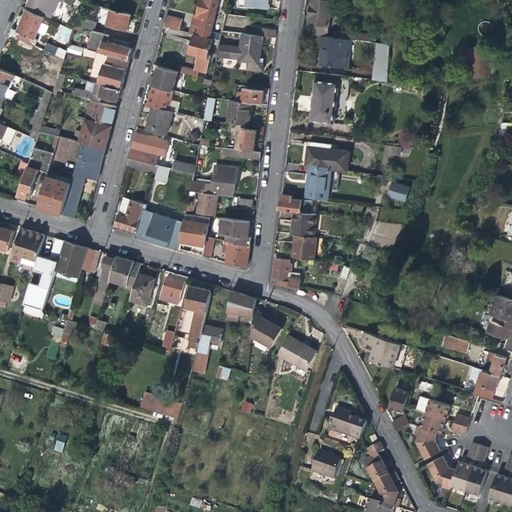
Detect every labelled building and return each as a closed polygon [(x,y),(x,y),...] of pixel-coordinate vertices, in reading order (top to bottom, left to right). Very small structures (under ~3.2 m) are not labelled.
[(29,0),(27,7),(51,17),(58,0),(63,2),(63,0),(66,0),(67,0),(66,0),(29,0)] [(240,0),(239,8),(247,9),(248,7),(269,9),(270,0),(240,0)] [(308,34),(317,36),(328,37),(331,0),(311,0),(311,7),(308,34)] [(197,35),(210,38),(212,34),(218,9),(200,4),(195,20),(194,20),(193,20),(192,20),(192,21),(189,32),(194,34),(197,35)] [(106,21),(110,8),(100,5),(99,10),(100,16),(99,20),(103,21),(102,23),(105,23),(105,21),(106,21)] [(132,14),(110,8),(106,21),(106,24),(128,31),(130,23),(132,14)] [(23,18),(17,31),(34,39),(44,17),(27,9),(23,18)] [(224,22),(230,22),(235,23),(234,33),(240,33),(244,34),(245,27),(248,27),(248,25),(248,24),(246,22),(246,16),(226,13),(224,22)] [(182,19),(167,15),(164,26),(180,30),(182,21),(182,19)] [(76,24),(93,29),(95,30),(98,22),(78,16),(76,24)] [(56,27),(60,28),(56,39),(67,43),(72,29),(57,23),(56,27)] [(254,27),(253,35),(263,36),(275,37),(276,31),(254,27)] [(17,31),(12,28),(10,35),(36,47),(39,41),(34,39),(17,31)] [(87,48),(108,54),(112,55),(129,60),(131,52),(132,48),(107,41),(109,34),(95,30),(93,29),(87,48)] [(335,30),(334,38),(352,40),(356,41),(356,35),(353,34),(353,32),(335,30)] [(261,51),(263,36),(253,35),(244,34),(240,33),(238,47),(232,46),(223,45),(221,57),(224,57),(231,58),(240,59),(240,61),(248,62),(247,70),(262,72),(264,63),(260,62),(261,51)] [(357,33),(356,35),(356,41),(370,43),(372,35),(357,33)] [(209,54),(213,39),(210,38),(197,35),(194,34),(190,49),(189,54),(198,57),(195,69),(180,65),(179,71),(180,71),(198,76),(199,71),(207,73),(212,55),(209,54)] [(349,69),(352,40),(334,38),(328,37),(317,36),(316,47),(320,47),(326,48),(324,66),(349,69)] [(46,42),(43,51),(64,58),(67,50),(46,42)] [(372,80),(387,81),(389,45),(376,44),(372,80)] [(67,52),(81,55),(83,48),(69,45),(67,52)] [(97,79),(104,54),(85,48),(83,54),(94,58),(88,76),(97,79)] [(469,48),(469,78),(488,78),(488,48),(469,48)] [(126,67),(104,62),(99,80),(121,86),(123,77),(126,67)] [(175,91),(180,71),(179,71),(158,65),(156,75),(155,77),(151,77),(149,84),(154,85),(175,91)] [(11,87),(16,75),(0,66),(0,95),(4,97),(9,86),(11,87)] [(29,81),(45,89),(54,92),(57,79),(46,74),(44,79),(30,78),(29,81)] [(21,77),(16,75),(11,87),(9,86),(4,97),(10,100),(21,77)] [(349,77),(340,76),(339,83),(315,80),(313,98),(311,121),(344,124),(349,77)] [(95,82),(93,92),(102,94),(102,96),(118,100),(120,96),(121,90),(95,82)] [(149,104),(153,105),(174,111),(177,112),(177,110),(178,106),(179,101),(174,99),(176,91),(175,91),(154,85),(151,96),(149,104)] [(100,102),(102,96),(102,94),(93,92),(80,88),(78,96),(92,100),(100,102)] [(242,100),(242,101),(253,103),(262,104),(263,97),(264,91),(244,88),(243,92),(237,92),(236,99),(242,100)] [(35,108),(33,111),(45,115),(54,92),(45,89),(38,109),(35,108)] [(216,98),(210,97),(209,100),(205,119),(212,120),(216,98)] [(87,119),(112,126),(116,112),(117,106),(100,102),(92,100),(87,119)] [(251,116),(253,103),(242,101),(236,100),(229,100),(227,121),(248,124),(249,118),(249,116),(251,116)] [(167,136),(174,111),(153,105),(150,116),(146,130),(167,136)] [(25,135),(30,136),(37,139),(40,131),(45,115),(33,111),(25,135)] [(83,142),(106,148),(107,142),(112,126),(87,119),(83,132),(80,141),(83,142)] [(198,143),(203,124),(187,120),(182,138),(198,143)] [(509,123),(502,123),(497,140),(505,142),(509,123)] [(239,127),(236,149),(255,151),(256,143),(258,130),(239,127)] [(37,139),(35,146),(54,153),(59,137),(40,131),(37,139)] [(159,155),(166,157),(169,143),(162,141),(163,139),(136,132),(134,141),(131,151),(129,157),(157,165),(159,155)] [(26,147),(34,150),(35,146),(37,139),(30,136),(26,147)] [(75,174),(85,177),(97,180),(100,169),(99,169),(100,163),(101,163),(106,148),(83,142),(75,174)] [(301,165),(309,166),(331,169),(347,171),(349,152),(330,150),(331,145),(304,142),(302,153),(301,165)] [(48,171),(54,153),(35,146),(34,150),(30,163),(28,166),(39,170),(48,173),(48,171)] [(400,155),(401,146),(385,146),(385,155),(400,155)] [(223,154),(260,160),(261,152),(255,151),(236,149),(224,147),(223,154)] [(127,165),(156,173),(158,165),(157,165),(129,157),(127,165)] [(173,169),(194,174),(196,165),(176,159),(173,169)] [(16,178),(24,180),(28,166),(30,163),(22,160),(16,178)] [(167,167),(158,165),(156,173),(155,179),(164,181),(167,167)] [(193,183),(191,191),(196,192),(200,192),(219,195),(233,196),(233,192),(235,192),(237,178),(238,168),(215,165),(213,183),(204,184),(193,183)] [(30,199),(39,170),(28,166),(24,180),(19,195),(25,198),(30,199)] [(328,200),(331,169),(309,166),(307,182),(305,197),(328,200)] [(73,178),(48,171),(48,173),(47,176),(72,183),(73,178)] [(85,177),(75,174),(73,178),(72,183),(63,214),(74,217),(82,190),(85,177)] [(51,211),(63,214),(72,183),(47,176),(38,207),(51,211)] [(393,182),(389,196),(406,201),(410,186),(393,182)] [(218,207),(219,195),(200,192),(199,198),(196,198),(195,202),(189,201),(187,211),(195,212),(196,205),(198,205),(197,212),(217,215),(218,207)] [(291,195),(282,194),(281,200),(280,210),(294,212),(311,214),(312,202),(291,199),(291,195)] [(137,232),(143,209),(144,208),(147,208),(148,205),(131,200),(129,207),(127,216),(119,214),(115,226),(137,232)] [(185,223),(143,209),(137,232),(136,235),(159,242),(180,248),(181,240),(185,223)] [(317,215),(311,214),(294,212),(293,220),(291,233),(295,234),(314,236),(317,215)] [(210,219),(187,214),(185,223),(181,240),(194,243),(205,245),(207,237),(208,230),(210,219)] [(211,216),(210,219),(208,230),(216,231),(218,217),(211,216)] [(230,235),(229,243),(247,246),(249,233),(251,222),(222,218),(220,233),(230,235)] [(398,246),(398,223),(376,222),(375,246),(398,246)] [(16,231),(0,226),(0,247),(10,251),(16,231)] [(24,255),(39,260),(46,235),(37,232),(22,228),(13,260),(22,262),(24,255)] [(317,237),(314,236),(295,234),(294,245),(292,257),(315,259),(317,237)] [(54,267),(62,240),(55,238),(46,235),(39,260),(38,262),(54,267)] [(203,255),(210,258),(215,239),(207,237),(205,245),(203,255)] [(80,278),(82,271),(89,248),(78,244),(65,241),(56,271),(80,278)] [(229,243),(226,263),(235,265),(247,267),(250,246),(247,246),(229,243)] [(89,274),(91,269),(97,250),(89,248),(82,271),(89,274)] [(96,270),(101,251),(97,250),(91,269),(96,270)] [(101,278),(111,281),(117,259),(112,257),(106,256),(103,267),(104,267),(101,278)] [(127,288),(134,290),(139,272),(141,263),(130,260),(118,257),(117,259),(111,281),(128,286),(127,288)] [(293,277),(294,271),(294,268),(295,263),(292,263),(289,263),(290,260),(276,258),(275,267),(273,279),(274,280),(273,285),(300,288),(304,288),(305,278),(303,278),(293,277)] [(340,262),(339,262),(331,261),(329,269),(338,271),(340,262)] [(148,275),(139,272),(134,290),(131,300),(148,305),(156,277),(148,275)] [(47,303),(54,279),(44,276),(38,300),(47,303)] [(179,304),(185,282),(177,280),(167,277),(161,298),(179,304)] [(111,281),(101,278),(94,302),(104,305),(111,281)] [(12,288),(5,286),(1,299),(7,301),(12,288)] [(186,307),(195,309),(207,312),(212,291),(202,288),(192,286),(186,307)] [(255,308),(257,298),(249,296),(233,291),(227,319),(238,321),(239,314),(245,316),(244,317),(254,319),(255,308)] [(29,292),(25,304),(32,306),(36,294),(29,292)] [(508,339),(504,349),(511,352),(511,299),(497,295),(491,314),(502,317),(500,323),(491,321),(488,332),(508,339)] [(272,317),(255,308),(254,319),(251,336),(271,347),(283,327),(277,323),(271,320),(272,317)] [(71,309),(68,319),(73,321),(76,311),(71,309)] [(207,312),(195,309),(188,340),(190,340),(189,347),(198,349),(204,325),(207,312)] [(90,326),(97,328),(100,320),(100,319),(90,316),(88,323),(91,324),(90,326)] [(72,334),(75,321),(73,321),(68,319),(64,331),(70,333),(72,334)] [(107,322),(100,320),(97,328),(105,330),(107,322)] [(80,323),(75,321),(72,334),(76,335),(80,323)] [(213,327),(204,325),(198,349),(197,351),(209,354),(211,344),(219,346),(223,329),(213,327)] [(53,326),(51,335),(62,337),(63,328),(53,326)] [(66,347),(70,333),(64,331),(60,345),(66,347)] [(396,362),(404,344),(366,332),(363,341),(378,346),(374,361),(384,364),(388,366),(396,362)] [(103,340),(110,342),(113,335),(106,333),(103,340)] [(164,348),(170,349),(173,335),(167,334),(164,348)] [(448,334),(444,346),(466,354),(470,341),(448,334)] [(289,335),(278,354),(306,370),(316,353),(303,345),(304,343),(299,340),(289,335)] [(207,360),(209,354),(197,351),(196,358),(207,360)] [(9,363),(16,366),(20,354),(13,352),(9,363)] [(494,363),(491,372),(501,376),(502,376),(505,366),(507,358),(489,352),(487,360),(494,363)] [(202,383),(207,360),(196,358),(190,380),(202,383)] [(230,381),(234,370),(220,366),(216,377),(230,381)] [(497,388),(501,376),(491,372),(474,367),(469,381),(477,384),(474,394),(478,395),(491,399),(494,389),(496,390),(497,388)] [(421,381),(419,388),(430,391),(432,384),(421,381)] [(404,411),(411,392),(397,387),(394,397),(390,407),(404,411)] [(451,405),(431,399),(422,396),(418,410),(427,413),(447,419),(449,411),(451,405)] [(178,418),(183,403),(169,399),(165,414),(178,418)] [(244,401),(240,410),(249,414),(253,405),(244,401)] [(346,415),(347,412),(334,408),(328,429),(352,437),(352,436),(357,420),(357,419),(350,417),(346,415)] [(427,413),(422,427),(438,432),(442,433),(444,426),(447,419),(427,413)] [(457,414),(455,422),(469,427),(471,418),(457,414)] [(406,415),(393,422),(397,429),(410,423),(406,415)] [(368,423),(357,420),(352,436),(361,439),(368,423)] [(466,434),(469,427),(455,422),(452,430),(456,431),(466,434)] [(435,440),(438,432),(422,427),(418,425),(416,434),(419,435),(417,441),(426,459),(441,451),(436,441),(435,440)] [(55,449),(63,452),(69,437),(61,434),(55,449)] [(371,438),(373,443),(379,441),(376,435),(371,438)] [(368,449),(371,457),(379,453),(385,450),(381,442),(368,449)] [(468,456),(476,459),(481,444),(473,442),(469,453),(468,456)] [(489,447),(481,444),(476,459),(484,461),(489,447)] [(369,469),(383,462),(379,453),(371,457),(365,460),(369,469)] [(319,454),(313,473),(335,481),(342,461),(330,457),(319,454)] [(451,490),(452,485),(457,470),(450,467),(448,464),(444,456),(429,463),(438,481),(443,483),(442,487),(451,490)] [(460,461),(457,470),(452,485),(466,490),(474,466),(467,463),(460,461)] [(383,462),(369,469),(376,482),(390,476),(386,468),(383,462)] [(480,468),(474,466),(466,490),(480,494),(488,470),(480,468)] [(382,494),(379,502),(395,507),(399,508),(401,501),(397,499),(399,493),(396,488),(394,482),(400,479),(396,472),(390,476),(376,482),(382,494)] [(490,497),(504,502),(511,478),(505,476),(497,473),(490,497)] [(190,506),(200,509),(203,501),(193,497),(190,506)] [(392,511),(393,511),(395,507),(379,502),(371,499),(366,511),(392,511)]
